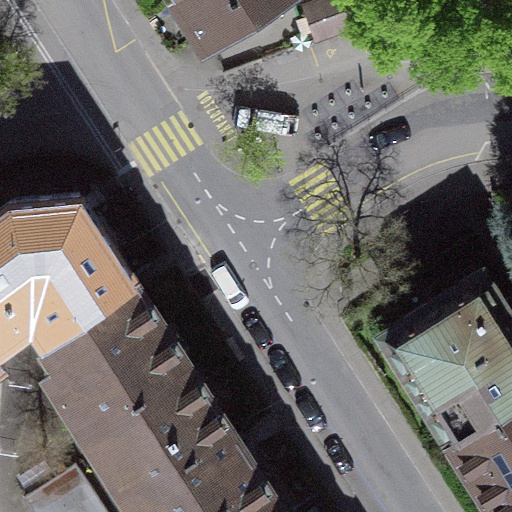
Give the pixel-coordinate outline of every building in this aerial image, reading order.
[(179,0),(205,40),(268,0),(179,0)] [(347,0),(323,0),(306,6),(312,22),(317,35),(355,21),(347,0)] [(132,273),(79,190),(11,196),(0,204),(0,348),(3,353),(6,351),(0,343),(0,332),(34,308),(47,308),(54,320),(46,325),(46,329),(132,273)] [(511,315),(481,267),(384,328),(451,434),(511,395),(511,315)] [(85,423),(187,356),(160,314),(132,273),(46,329),(45,336),(54,350),(43,358),(85,423)] [(239,511),(273,490),(230,423),(187,356),(85,423),(143,511),(239,511)] [(511,511),(511,395),(451,434),(500,511),(511,511)] [(76,462),(25,494),(34,507),(36,511),(55,511),(92,488),(76,462)] [(107,511),(92,488),(55,511),(107,511)] [(287,511),(273,490),(239,511),(287,511)]
